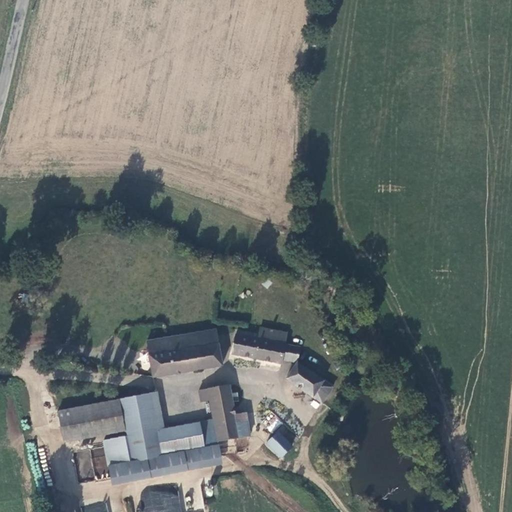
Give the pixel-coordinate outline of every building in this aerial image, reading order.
[(146,340),(152,378),(223,367),(216,329),(146,340)] [(286,333),(260,329),(258,339),(235,335),(231,355),(280,365),(281,360),(296,363),(299,349),(285,346),(286,333)] [(331,387),(296,363),(286,379),(321,403),(331,387)] [(210,400),(213,421),(217,442),(239,438),(235,417),(228,386),(199,392),(200,402),(210,400)] [(159,431),(150,394),(57,412),(61,435),(124,424),(126,435),(102,440),(110,482),(220,461),(217,442),(213,421),(159,431)] [(245,415),(235,417),(239,438),(249,435),(245,415)] [(292,446),(277,432),(266,444),(282,458),(292,446)] [(143,511),(181,511),(178,489),(141,493),(143,511)] [(109,511),(108,502),(83,505),(84,511),(109,511)]
